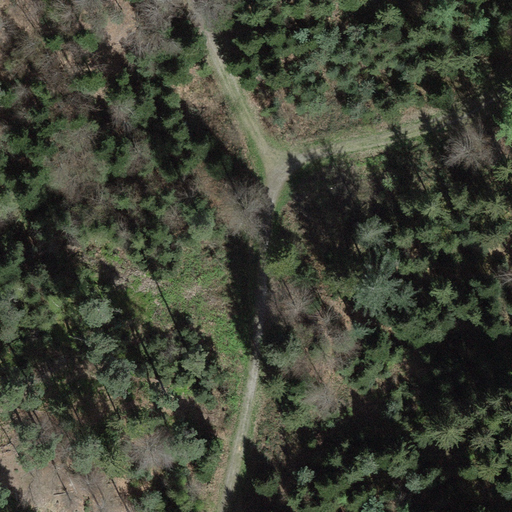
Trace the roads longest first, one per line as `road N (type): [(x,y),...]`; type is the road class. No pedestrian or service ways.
road 1 (track): [(511,82),(380,134),(257,167),(193,0)]
road 2 (track): [(222,511),(257,359),(257,167)]
